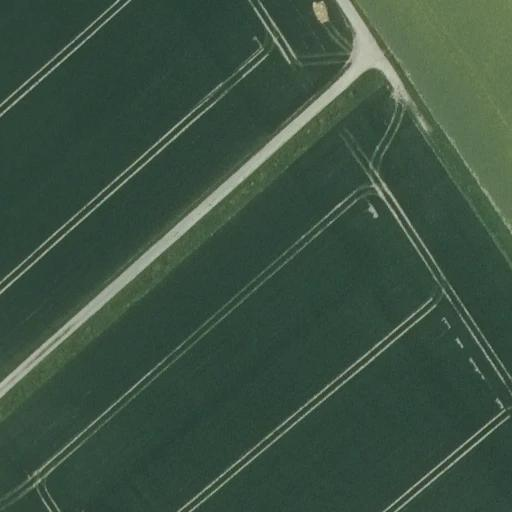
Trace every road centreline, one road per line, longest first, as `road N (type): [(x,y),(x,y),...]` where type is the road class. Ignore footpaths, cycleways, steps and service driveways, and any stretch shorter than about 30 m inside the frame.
road 1 (track): [(375,52),(0,391)]
road 2 (track): [(375,52),(511,248)]
